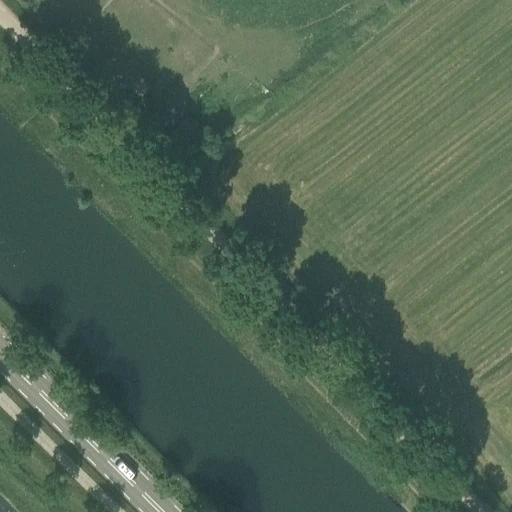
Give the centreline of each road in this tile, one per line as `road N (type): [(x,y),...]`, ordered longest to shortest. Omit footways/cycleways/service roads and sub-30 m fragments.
road 1 (track): [(479,511),(0,17)]
road 2 (track): [(0,67),(429,511)]
road 3 (primary): [(158,511),(0,355)]
